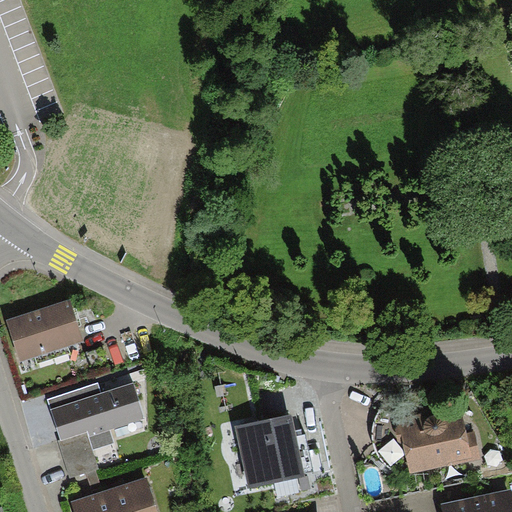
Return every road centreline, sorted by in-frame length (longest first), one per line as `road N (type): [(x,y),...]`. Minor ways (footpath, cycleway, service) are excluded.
road 1 (residential): [(511,357),(401,371),(295,362),(153,307),(0,218)]
road 2 (residential): [(0,390),(39,511)]
